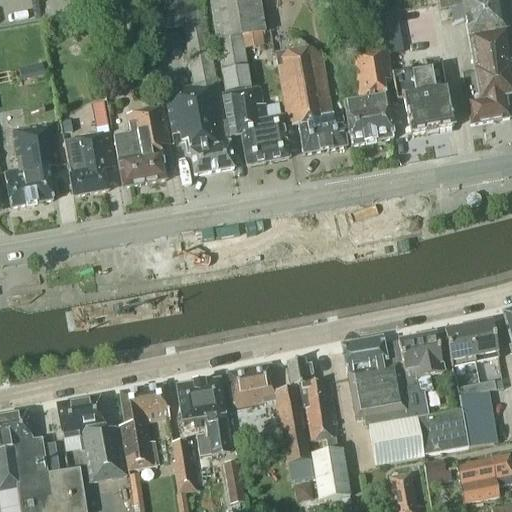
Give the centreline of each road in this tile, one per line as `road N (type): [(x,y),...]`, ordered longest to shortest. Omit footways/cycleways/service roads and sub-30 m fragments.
road 1 (residential): [(511,291),(0,398)]
road 2 (tertiary): [(0,257),(511,164)]
